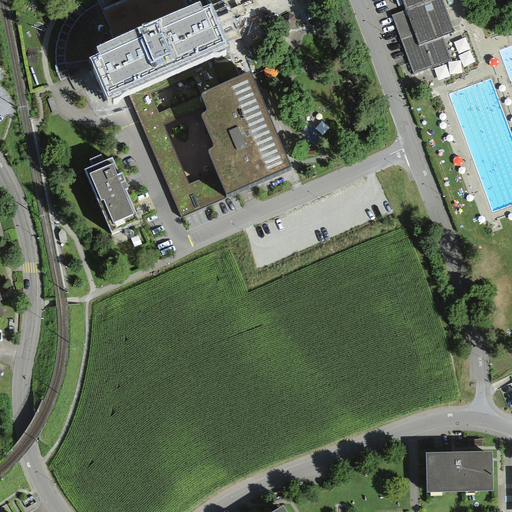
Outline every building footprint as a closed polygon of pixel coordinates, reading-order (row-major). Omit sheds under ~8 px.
[(67,63),(96,60),(100,58),(98,54),(107,50),(108,54),(143,39),(140,32),(159,24),(161,31),(197,15),(196,12),(203,9),(205,12),(211,10),(206,0),(128,0),(103,12),(99,3),(95,5),(87,10),(80,17),(74,25),(69,34),(67,44),(66,52),(67,63)] [(418,74),(453,61),(443,33),(456,29),(445,0),(403,0),(409,12),(397,17),(418,74)] [(96,60),(94,61),(103,81),(110,98),(127,90),(225,49),(227,49),(217,25),(211,10),(205,12),(203,9),(196,12),(197,15),(161,31),(159,24),(140,32),(143,39),(108,54),(107,50),(98,54),(100,58),(96,60)] [(44,35),(47,25),(35,20),(32,30),(44,35)] [(246,191),(292,171),(250,73),(238,79),(225,49),(127,90),(182,218),(237,195),(246,191)] [(93,168),(86,171),(113,234),(140,223),(127,191),(129,190),(128,187),(122,175),(120,176),(113,160),(104,164),(101,157),(90,162),(93,168)] [(453,453),(428,453),(428,491),(490,491),(490,453),(453,453)]
